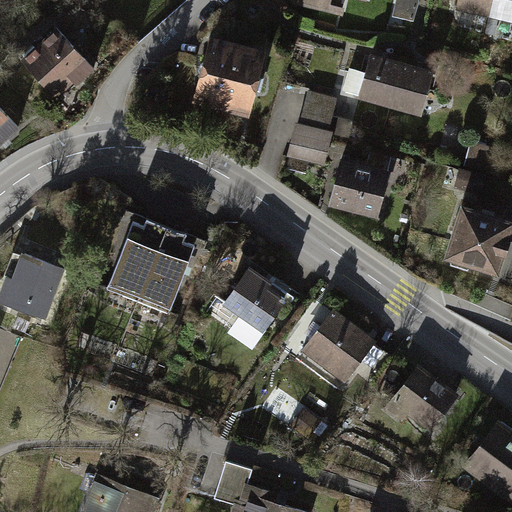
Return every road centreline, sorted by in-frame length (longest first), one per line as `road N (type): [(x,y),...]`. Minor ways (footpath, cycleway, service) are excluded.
road 1 (secondary): [(408,304),(195,160),(102,149)]
road 2 (residential): [(102,149),(108,106),(131,63),(198,0)]
road 3 (secondary): [(511,374),(408,304)]
